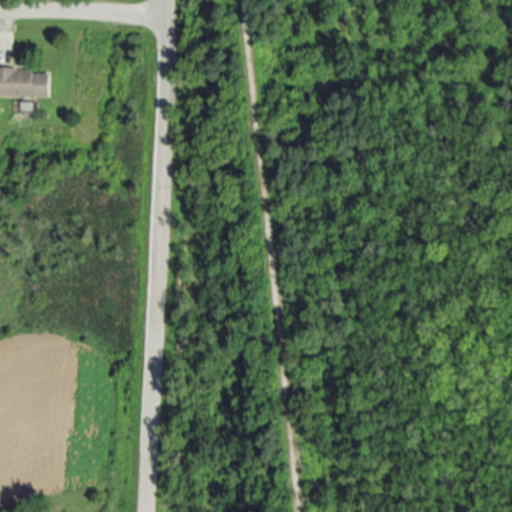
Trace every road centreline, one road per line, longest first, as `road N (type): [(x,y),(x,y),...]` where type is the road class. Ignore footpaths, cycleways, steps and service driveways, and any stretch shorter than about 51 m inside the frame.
road 1 (residential): [(167,0),(146,511)]
road 2 (residential): [(0,12),(169,20)]
